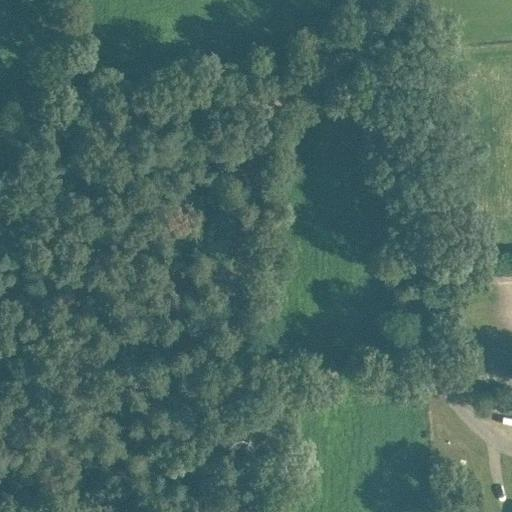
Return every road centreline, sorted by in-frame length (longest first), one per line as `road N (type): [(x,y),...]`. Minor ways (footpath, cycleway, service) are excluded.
road 1 (track): [(380,26),(259,115),(212,511)]
road 2 (unclassified): [(471,427),(437,380),(413,294),(378,0)]
road 3 (track): [(259,115),(55,128),(0,256)]
